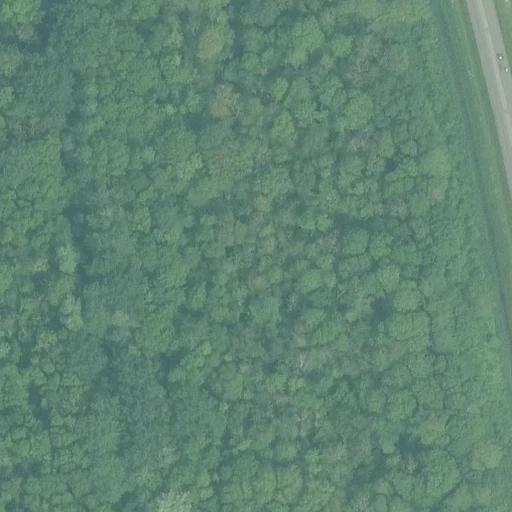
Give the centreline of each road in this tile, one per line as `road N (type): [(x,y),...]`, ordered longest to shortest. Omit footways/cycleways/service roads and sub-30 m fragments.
road 1 (unknown): [(403,511),(403,505),(278,505),(177,421),(152,115),(152,44),(174,0)]
road 2 (tertiary): [(511,157),(472,0)]
